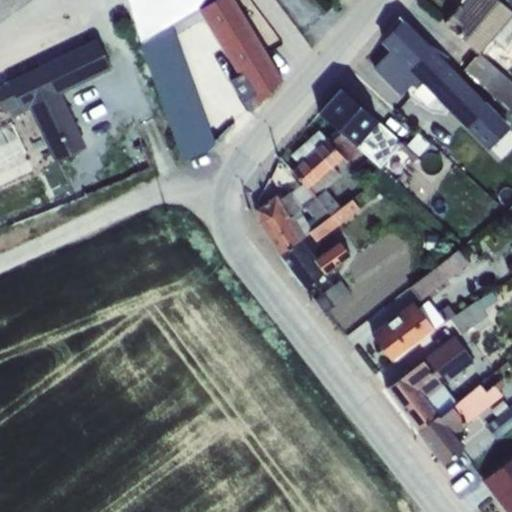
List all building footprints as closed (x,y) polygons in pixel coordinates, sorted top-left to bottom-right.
[(0,0),(0,21),(30,0),(0,0)] [(182,0),(130,14),(140,46),(181,158),(219,144),(179,37),(207,23),(256,104),(282,81),(231,0),(182,0)] [(459,4),(442,23),(478,54),(479,55),(480,54),(493,39),(500,45),(511,31),(511,11),(499,0),(468,0),(463,6),(459,4)] [(424,83),(444,62),(445,61),(403,21),(382,42),(389,50),(371,68),(400,96),(418,78),(424,83)] [(96,41),(0,85),(0,102),(5,113),(26,102),(55,163),(84,149),(58,94),(110,70),(96,41)] [(479,55),(478,54),(464,70),(511,111),(511,81),(480,54),(479,55)] [(444,62),(424,83),(501,161),(511,149),(511,125),(511,124),(511,121),(504,114),(499,119),(482,101),(481,102),(444,62)] [(342,89),(320,113),(338,130),(356,146),(361,150),(380,168),(399,148),(414,162),(429,145),(418,134),(408,144),(404,140),(402,143),(378,121),(342,89)] [(326,140),(343,158),(347,163),(361,150),(356,146),(338,130),(326,140)] [(319,131),(291,156),(299,164),(292,170),(309,187),(333,167),(343,158),(326,140),(319,131)] [(333,167),(309,187),(297,196),(320,224),(341,209),(324,189),(340,175),(333,167)] [(276,195),(257,210),(259,223),(280,254),(300,239),(311,231),(299,213),(303,208),(291,193),(279,200),(276,195)] [(300,239),(280,254),(305,288),(326,273),(350,256),(339,242),(325,252),(317,241),(359,210),(352,200),(341,209),(320,224),(311,231),(300,239)] [(428,236),(427,250),(438,251),(439,237),(428,236)] [(459,250),(410,287),(420,301),(469,264),(459,250)] [(341,281),(315,299),(324,313),(350,294),(341,281)] [(456,315),(449,319),(461,335),(487,315),(477,299),(456,315)] [(414,302),(371,334),(392,361),(434,330),(449,319),(456,315),(449,306),(438,312),(428,301),(418,308),(414,302)] [(423,360),(386,388),(419,431),(438,416),(425,399),(442,386),(434,375),(466,351),(455,336),(423,360)] [(438,416),(419,431),(445,464),(464,449),(452,434),(502,395),(499,391),(505,386),(501,380),(485,392),(480,386),(440,417),(438,416)] [(511,405),(487,426),(497,439),(511,426),(511,405)] [(511,511),(511,458),(482,481),(505,511),(511,511)]
